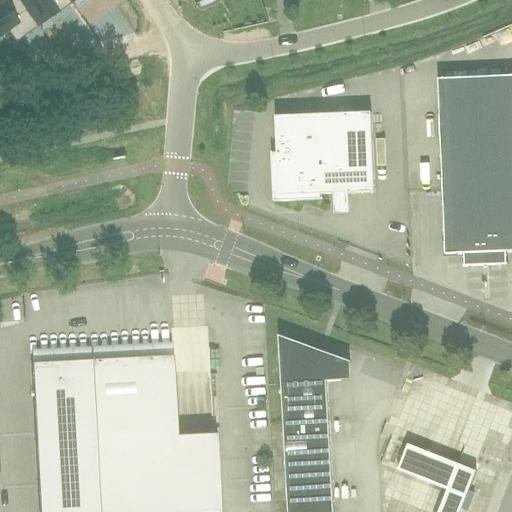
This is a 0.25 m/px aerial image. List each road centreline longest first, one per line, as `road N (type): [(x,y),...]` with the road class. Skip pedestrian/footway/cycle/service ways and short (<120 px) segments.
road 1 (residential): [(200,61),(358,29),(447,0)]
road 2 (primary): [(343,292),(244,244),(168,222)]
road 3 (residential): [(0,78),(179,35)]
road 4 (primary): [(166,244),(343,292)]
road 5 (primary): [(511,356),(343,292)]
road 6 (primary): [(168,222),(136,223),(0,262)]
road 7 (residential): [(168,222),(180,82),(200,61)]
road 8 (primary): [(0,266),(166,244)]
